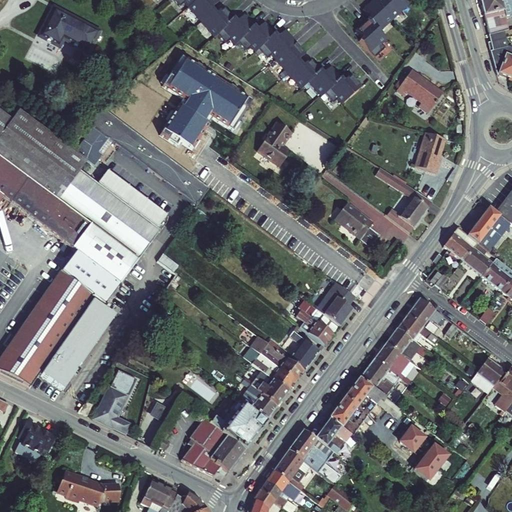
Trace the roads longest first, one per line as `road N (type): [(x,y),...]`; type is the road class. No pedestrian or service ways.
road 1 (secondary): [(234,507),(406,274)]
road 2 (tertiary): [(0,388),(234,507)]
road 3 (residential): [(511,356),(406,274)]
road 4 (secondary): [(445,0),(477,124)]
